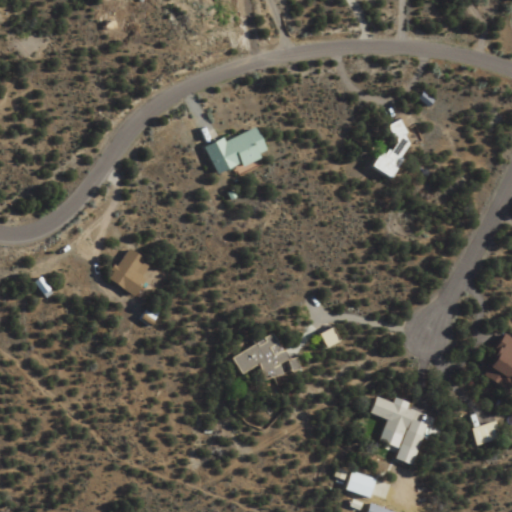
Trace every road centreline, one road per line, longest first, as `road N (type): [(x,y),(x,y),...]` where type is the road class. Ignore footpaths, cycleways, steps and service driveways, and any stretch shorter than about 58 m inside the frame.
road 1 (residential): [(511,80),(437,57),(327,48),(215,74),(152,117),(94,191),(33,236),(0,233)]
road 2 (residential): [(511,164),(424,344)]
